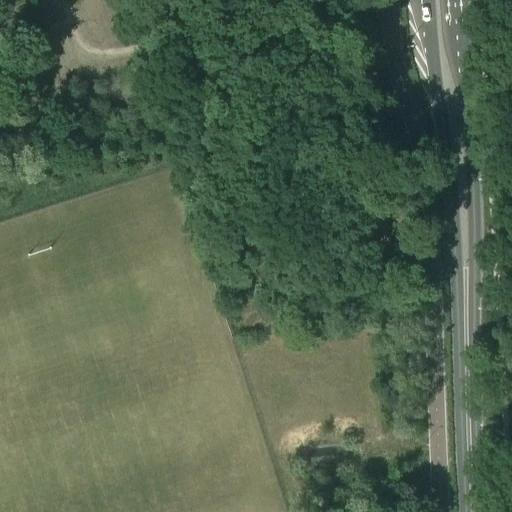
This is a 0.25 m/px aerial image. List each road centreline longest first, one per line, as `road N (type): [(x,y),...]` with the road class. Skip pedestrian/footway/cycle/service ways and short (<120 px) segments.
road 1 (secondary): [(424,0),(467,338)]
road 2 (secondary): [(467,338),(475,240),(460,0)]
road 3 (secondary): [(467,338),(473,511)]
